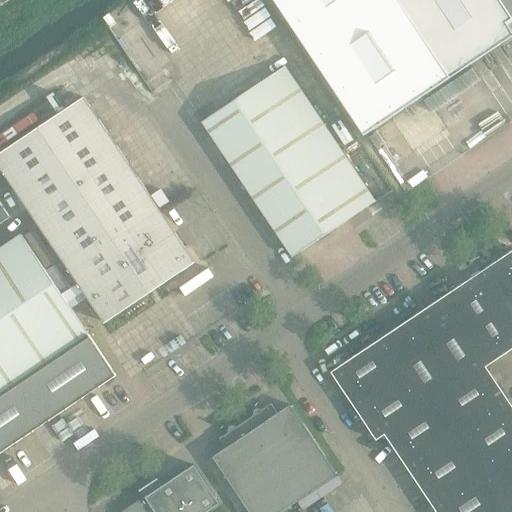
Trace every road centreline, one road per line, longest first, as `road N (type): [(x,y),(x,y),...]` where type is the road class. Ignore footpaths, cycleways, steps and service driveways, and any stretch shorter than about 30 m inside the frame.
road 1 (unclassified): [(276,333),(511,176)]
road 2 (unclassified): [(50,485),(276,333)]
road 3 (unclassified): [(396,511),(276,333)]
